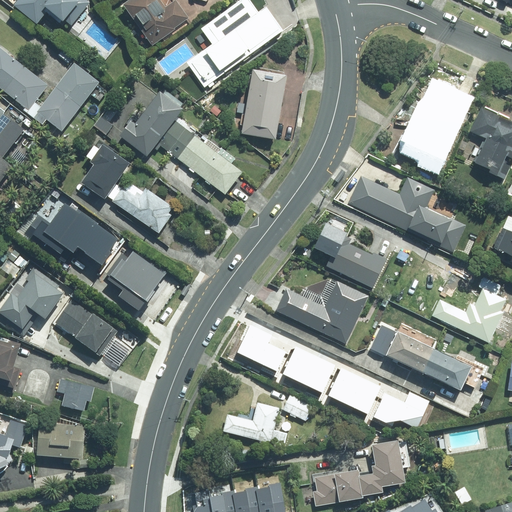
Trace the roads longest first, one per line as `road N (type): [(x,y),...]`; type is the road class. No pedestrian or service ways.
road 1 (secondary): [(334,7),(340,85),(324,143),(188,346),(152,448),(144,511)]
road 2 (residential): [(511,59),(396,8),(334,7)]
road 3 (unknown): [(147,476),(0,498)]
